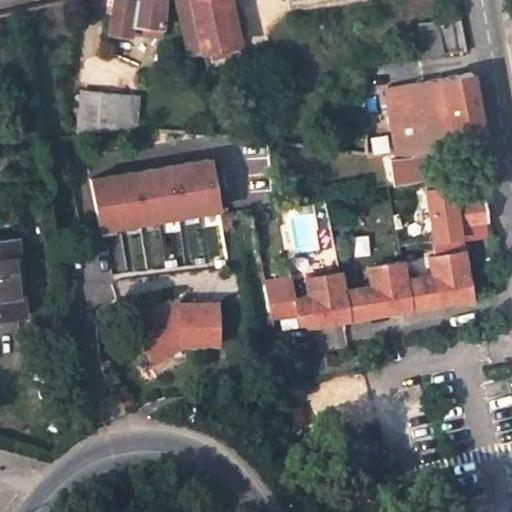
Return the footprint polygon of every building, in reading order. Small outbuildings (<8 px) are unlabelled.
[(130,27),(133,1),(122,0),(111,0),(107,33),(128,36),(129,34),(130,27)] [(176,0),(191,56),(230,46),(219,0),(133,0),(133,1),(130,27),(129,34),(158,37),(162,0),(176,0)] [(466,51),(459,16),(420,24),(426,56),(466,51)] [(473,85),(470,68),(368,90),(372,110),(386,107),(396,155),(484,138),(473,85)] [(120,97),(78,93),(73,134),(115,127),(120,97)] [(133,98),(120,97),(115,127),(130,128),(133,98)] [(209,158),(89,181),(98,229),(219,207),(209,158)] [(458,224),(489,220),(486,199),(485,193),(452,197),(449,184),(423,188),(432,237),(458,234),(459,234),(458,224)] [(9,243),(0,244),(0,317),(18,314),(9,243)] [(467,297),(460,252),(427,257),(429,275),(417,276),(422,304),(439,301),(438,295),(450,293),(451,299),(467,297)] [(402,262),(368,267),(371,285),(357,287),(362,315),(376,313),(375,305),(388,303),(390,310),(410,307),(404,279),(402,262)] [(306,277),(308,295),(294,298),(296,312),(298,326),(314,323),(313,315),(326,314),(327,321),(347,317),(342,289),(339,272),(306,277)] [(422,304),(417,276),(404,279),(410,307),(422,304)] [(296,312),(294,298),(291,280),(264,284),(270,316),(296,312)] [(342,289),(347,317),(362,315),(357,287),(342,289)] [(439,301),(451,299),(450,293),(438,295),(439,301)] [(136,338),(150,360),(178,343),(181,347),(215,342),(216,302),(177,301),(177,306),(170,310),(166,303),(136,321),(144,333),(136,338)] [(376,313),(390,310),(388,303),(375,305),(376,313)] [(326,314),(313,315),(314,323),(322,322),(327,321),(326,314)] [(178,343),(150,360),(152,365),(181,347),(178,343)] [(296,406),(283,411),(288,425),(301,420),(296,406)]
